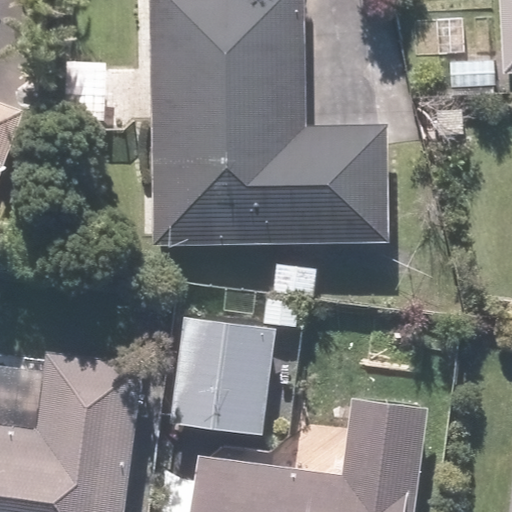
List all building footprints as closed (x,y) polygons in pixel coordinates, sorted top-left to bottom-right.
[(382,249),(381,131),(300,132),(298,0),(144,0),(146,251),(382,249)] [(511,78),(511,0),(493,0),(497,79),(511,78)] [(133,58),(67,56),(64,124),(130,127),(133,58)] [(0,163),(17,117),(0,111),(0,163)] [(316,268),(266,267),(266,303),(315,304),(316,268)] [(256,441),(270,335),(178,323),(164,429),(256,441)] [(0,511),(117,511),(136,372),(42,359),(32,436),(0,431),(0,511)] [(408,511),(421,414),(346,404),(337,479),(193,461),(186,511),(408,511)]
